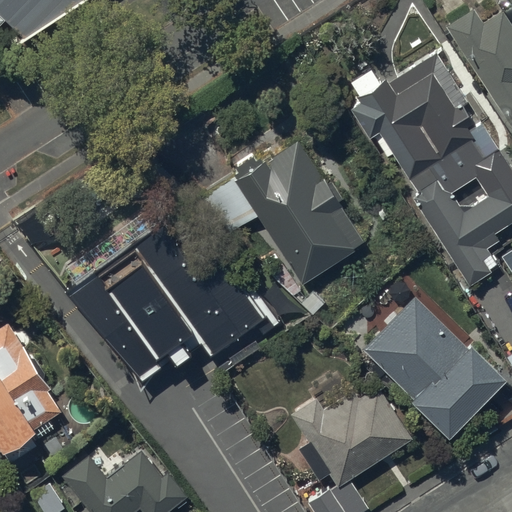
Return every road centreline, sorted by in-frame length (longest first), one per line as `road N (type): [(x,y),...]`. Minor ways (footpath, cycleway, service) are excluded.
road 1 (residential): [(224,511),(0,223)]
road 2 (residential): [(240,0),(0,157)]
